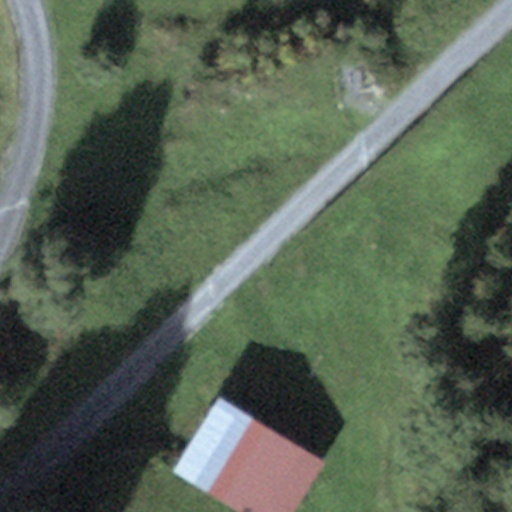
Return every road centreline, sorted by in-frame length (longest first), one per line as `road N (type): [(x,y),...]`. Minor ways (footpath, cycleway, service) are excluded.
road 1 (unclassified): [(0,505),(69,447),(511,8)]
road 2 (unclassified): [(26,0),(35,45),(32,128),(0,228)]
